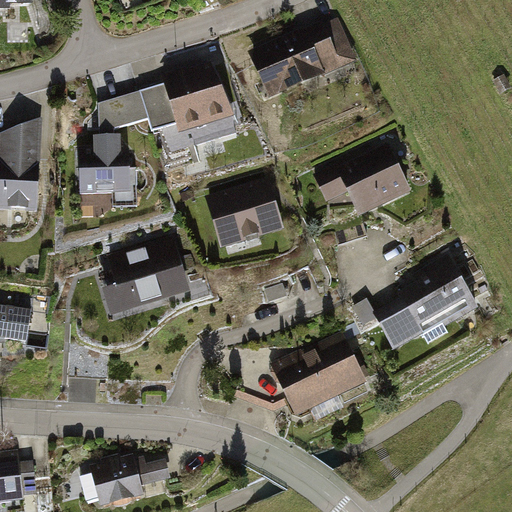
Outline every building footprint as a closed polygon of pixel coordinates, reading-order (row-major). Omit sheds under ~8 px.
[(325,21),(255,52),(277,102),(348,71),(325,21)] [(187,65),(161,73),(164,81),(176,121),(180,132),(232,115),(214,59),(188,67),(187,65)] [(115,132),(114,126),(147,115),(151,129),(176,121),(164,81),(99,101),(99,130),(99,133),(115,132)] [(0,206),(38,208),(43,117),(0,130),(0,206)] [(99,133),(93,133),(94,144),(78,144),(80,191),(130,189),(129,143),(120,143),(120,132),(115,132),(99,133)] [(388,150),(342,171),(339,165),(316,176),(329,202),(352,191),(363,214),(409,193),(388,150)] [(269,179),(205,200),(221,248),(284,227),(269,179)] [(112,276),(97,281),(108,317),(192,291),(176,242),(108,263),(112,276)] [(471,251),(395,291),(418,334),(494,293),(471,251)] [(31,312),(0,308),(0,340),(26,345),(31,312)] [(365,320),(295,359),(321,406),(391,368),(365,320)] [(17,454),(0,455),(0,502),(22,500),(17,454)] [(143,459),(94,472),(104,508),(141,498),(138,486),(167,478),(163,464),(146,469),(143,459)]
